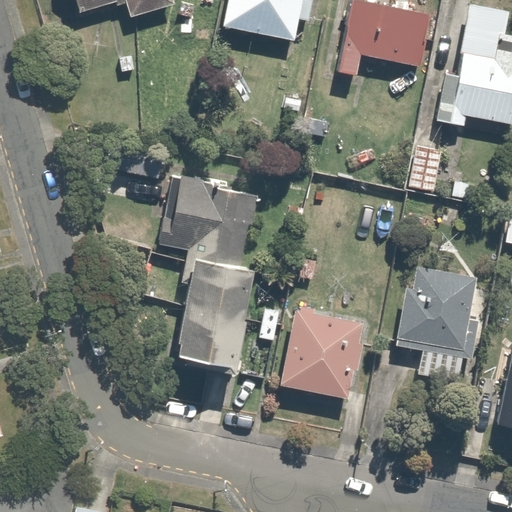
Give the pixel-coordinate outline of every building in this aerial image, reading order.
[(172,0),(67,0),(74,16),(124,1),(132,17),(174,6),(172,0)] [(302,0),(226,0),(220,28),(293,42),(302,0)] [(427,17),(351,0),(349,0),(337,71),(356,75),(361,58),(417,67),(427,17)] [(506,14),(470,8),(459,75),(445,72),(436,123),(463,128),(465,117),(511,125),(511,42),(501,41),(506,14)] [(407,145),(403,187),(443,191),(447,148),(407,145)] [(129,147),(121,174),(158,186),(166,159),(129,147)] [(195,253),(176,356),(234,366),(251,271),(238,269),(251,199),(170,184),(158,246),(195,253)] [(477,277),(418,267),(415,289),(404,287),(394,340),(464,352),(477,277)] [(361,322),(295,310),(280,387),(346,402),(361,322)] [(511,366),(500,424),(511,426),(511,366)]
